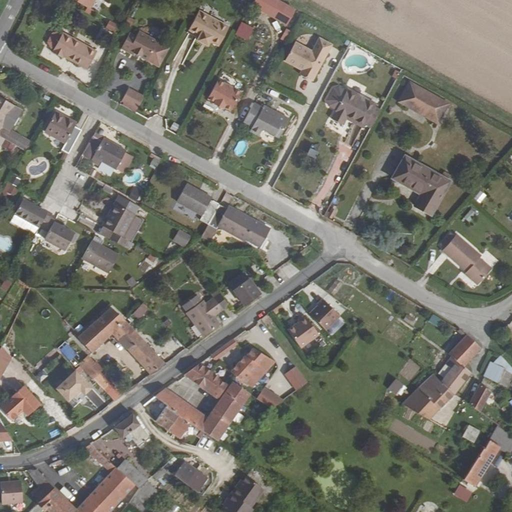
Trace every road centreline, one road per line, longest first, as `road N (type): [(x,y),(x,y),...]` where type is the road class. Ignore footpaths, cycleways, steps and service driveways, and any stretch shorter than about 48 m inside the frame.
road 1 (unclassified): [(0,468),(64,450),(345,246)]
road 2 (residential): [(345,246),(97,110)]
road 3 (unclassified): [(345,246),(458,313),(503,308),(511,298)]
